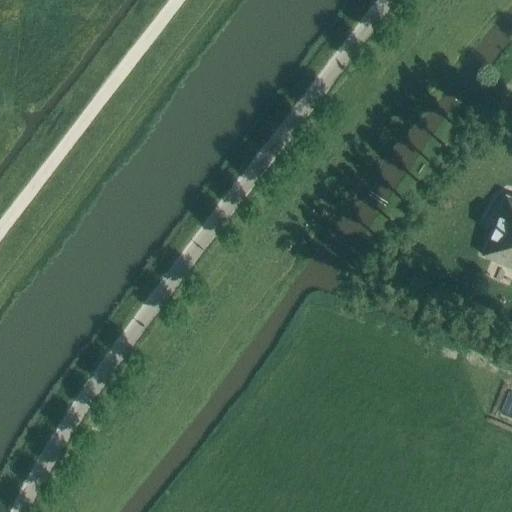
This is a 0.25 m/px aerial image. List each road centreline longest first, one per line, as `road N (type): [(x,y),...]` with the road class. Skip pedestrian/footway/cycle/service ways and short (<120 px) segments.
road 1 (unclassified): [(24,511),(83,410),(395,0)]
road 2 (track): [(0,231),(181,0)]
